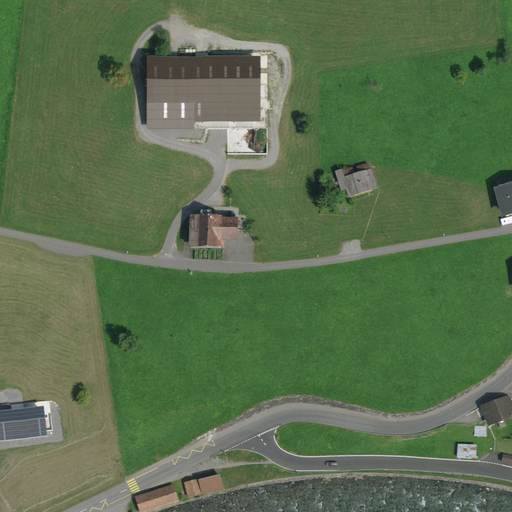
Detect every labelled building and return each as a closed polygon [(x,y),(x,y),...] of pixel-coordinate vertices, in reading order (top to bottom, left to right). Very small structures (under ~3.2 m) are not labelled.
[(211,57),(146,58),(147,108),(162,108),(162,116),(187,115),(187,107),(212,107),(211,57)] [(221,85),(221,92),(240,94),(241,87),(221,85)] [(343,172),(336,175),(346,203),(376,191),(369,171),(346,180),(343,172)] [(511,188),(497,192),(504,221),(511,218),(511,188)] [(237,220),(190,221),(191,255),(221,254),(221,243),(238,243),(237,220)] [(492,403),(483,406),(490,425),(511,415),(511,410),(507,398),(492,404),(492,403)] [(46,429),(2,434),(5,463),(49,458),(46,429)] [(457,464),(477,464),(477,447),(458,447),(457,464)] [(502,462),(511,463),(511,456),(503,455),(502,462)] [(222,476),(189,484),(192,498),(226,490),(222,476)] [(177,487),(139,498),(142,511),(152,511),(182,504),(177,487)]
